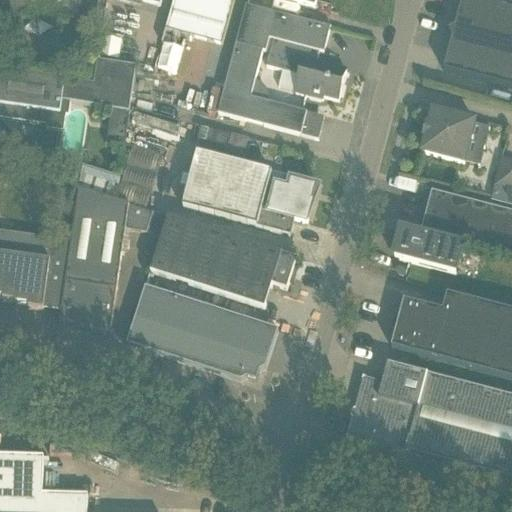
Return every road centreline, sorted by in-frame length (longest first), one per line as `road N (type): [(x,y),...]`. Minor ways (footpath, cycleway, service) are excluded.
road 1 (unclassified): [(285,438),(411,0)]
road 2 (unclassified): [(285,438),(29,354),(0,352)]
